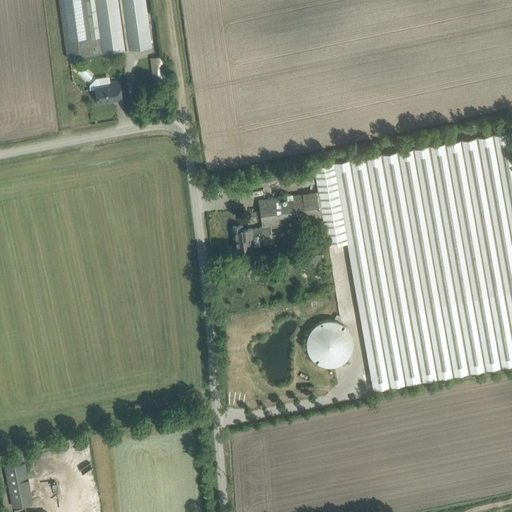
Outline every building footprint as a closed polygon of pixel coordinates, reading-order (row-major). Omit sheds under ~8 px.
[(60,0),(68,58),(152,46),(145,0),(60,0)] [(153,83),(165,82),(162,56),(150,58),(153,83)] [(77,73),(87,83),(94,76),(84,66),(77,73)] [(96,78),(89,84),(90,89),(96,88),(98,102),(123,99),(120,80),(111,81),(111,84),(100,86),(99,78),(96,78)] [(348,242),(371,374),(364,375),(366,390),(511,364),(511,137),(511,131),(333,163),(348,242)] [(328,245),(348,242),(333,163),(314,166),(328,245)] [(255,175),(246,177),(249,188),(258,186),(271,182),(268,171),(255,175)] [(272,233),(271,227),(322,219),(318,192),(259,200),(263,226),(260,227),(260,228),(252,229),(251,228),(243,230),(242,225),(233,226),(236,249),(260,246),(259,235),(263,234),(265,236),(269,235),(270,233),(272,233)] [(301,356),(343,367),(353,327),(312,317),(301,356)] [(13,507),(34,503),(25,463),(5,467),(13,507)]
